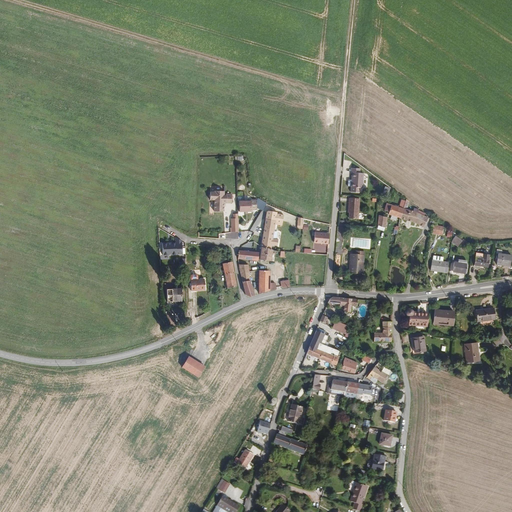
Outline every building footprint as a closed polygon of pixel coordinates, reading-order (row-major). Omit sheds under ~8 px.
[(361,174),(361,169),(352,169),(352,173),(353,173),(353,181),(350,181),(350,187),(352,187),(352,193),(361,193),(361,188),(364,189),(364,174),(361,174)] [(232,203),(232,194),(227,194),(227,196),(224,196),(225,191),(215,191),(215,192),(210,192),(210,200),(215,200),(214,211),(223,211),(224,204),(225,203),(232,203)] [(359,219),(360,199),(349,198),(349,208),(347,208),(347,210),(348,211),(348,213),(350,213),(350,218),(359,219)] [(257,210),(257,200),(238,200),(238,213),(254,212),(254,210),(257,210)] [(402,206),(391,203),(391,204),(389,210),(389,213),(402,217),(405,203),(405,201),(403,201),(402,206)] [(425,224),(428,214),(418,211),(419,209),(412,207),(412,209),(407,207),(408,204),(405,203),(402,217),(425,224)] [(275,240),(276,224),(283,225),(283,217),(277,217),(277,215),(268,214),(264,248),(274,251),(274,247),(280,247),(280,241),(275,240)] [(386,225),(388,216),(380,214),(378,225),(382,225),(382,224),(386,225)] [(347,224),(339,223),(338,253),(346,253),(346,248),(345,248),(347,224)] [(443,233),(444,226),(434,224),(433,232),(443,233)] [(328,244),(329,233),(315,232),(314,242),(324,243),(328,244)] [(464,247),(469,243),(459,235),(455,241),(464,247)] [(183,254),(181,241),(175,237),(176,242),(162,243),(163,255),(183,254)] [(273,263),(274,251),(264,248),(263,261),(273,263)] [(258,263),(259,253),(238,251),(238,256),(239,262),(258,263)] [(498,261),(509,263),(510,253),(500,251),(498,261)] [(357,255),(355,255),(353,273),(364,274),(366,256),(357,255)] [(474,268),(487,270),(489,256),(476,255),(474,268)] [(432,270),(448,272),(449,262),(433,259),(432,270)] [(236,285),(232,262),(224,264),(228,288),(236,285)] [(461,270),(461,267),(458,267),(458,270),(452,269),(450,278),(464,280),(466,271),(461,270)] [(252,282),(250,268),(240,268),(241,275),(243,283),(252,282)] [(270,282),(270,271),(260,271),(260,281),(259,294),(263,292),(271,290),(278,288),(278,282),(270,282)] [(206,289),(205,278),(199,279),(198,275),(190,276),(190,285),(192,285),(192,291),(206,289)] [(255,295),(252,282),(243,283),(245,294),(249,297),(255,295)] [(183,300),(182,288),(175,288),(167,288),(168,301),(173,301),(173,300),(179,299),(179,301),(183,300)] [(356,307),(357,299),(333,297),(330,299),(327,304),(342,305),(342,307),(348,307),(347,313),(349,315),(356,316),(356,307)] [(496,318),(494,306),(476,308),(477,320),(496,318)] [(427,326),(428,312),(414,312),(414,311),(413,310),(412,309),(411,308),(408,309),(407,309),(406,310),(406,311),(406,312),(406,314),(407,314),(407,315),(408,316),(408,325),(427,326)] [(454,325),(455,310),(435,309),(434,324),(454,325)] [(332,323),(334,316),(328,314),(325,321),(332,323)] [(352,331),(354,324),(341,319),(339,326),(352,331)] [(392,342),(392,321),(383,321),(382,332),(374,332),(374,341),(392,342)] [(346,351),(330,344),(326,343),(329,333),(330,333),(322,329),(312,352),(341,364),(342,361),(346,351)] [(330,344),(334,335),(329,333),(326,343),(330,344)] [(426,351),(424,335),(412,337),(414,353),(426,351)] [(481,362),(479,343),(467,344),(469,363),(481,362)] [(205,366),(189,356),(182,367),(198,377),(205,366)] [(354,373),(358,361),(345,357),(341,369),(354,373)] [(393,373),(387,370),(386,372),(383,371),(384,369),(380,366),(378,365),(373,373),(371,377),(375,379),(376,376),(388,383),(393,373)] [(323,383),(325,375),(319,375),(316,388),(323,389),(324,384),(323,383)] [(349,392),(351,381),(338,378),(337,378),(337,381),(335,389),(349,392)] [(375,395),(377,386),(366,384),(367,379),(363,379),(362,383),(360,394),(368,395),(369,393),(375,395)] [(360,394),(362,383),(351,381),(349,392),(360,394)] [(302,422),(307,406),(295,402),(291,419),(302,422)] [(397,422),(400,411),(388,408),(386,419),(397,422)] [(258,422),(256,433),(267,436),(270,424),(258,422)] [(310,446),(311,442),(295,436),(295,437),(290,435),(291,431),(285,429),(284,428),(282,432),(281,432),(277,441),(305,452),(305,454),(309,456),(313,448),(310,446)] [(365,439),(365,432),(355,431),(355,439),(365,439)] [(391,446),(393,435),(381,432),(379,444),(391,446)] [(245,470),(254,456),(245,450),(236,465),(245,470)] [(384,461),(385,455),(373,453),(371,466),(381,468),(382,460),(384,461)] [(282,466),(284,457),(273,454),(270,462),(282,466)] [(225,493),(230,484),(224,481),(219,490),(225,493)] [(362,504),(369,487),(359,483),(356,491),(355,491),(351,500),(355,502),(353,508),(361,511),(364,505),(362,504)] [(235,511),(239,506),(232,502),(231,503),(230,502),(230,501),(226,498),(223,496),(216,508),(220,510),(221,507),(226,510),(227,511),(228,511),(235,511)] [(290,511),(293,508),(286,502),(277,511),(290,511)]
